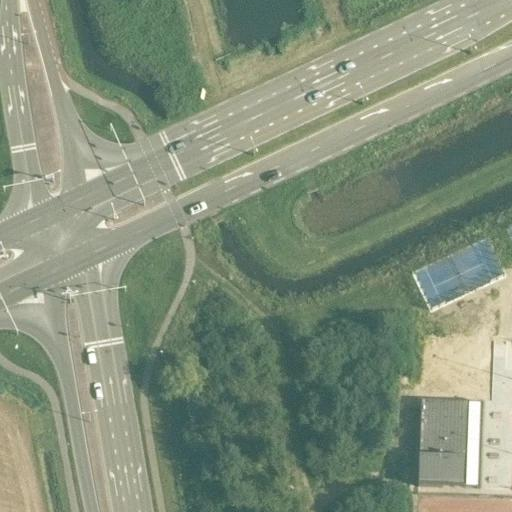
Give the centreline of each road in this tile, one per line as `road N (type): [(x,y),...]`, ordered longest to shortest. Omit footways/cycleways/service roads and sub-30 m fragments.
road 1 (primary): [(510,0),(82,199)]
road 2 (primary): [(90,255),(511,60)]
road 3 (tertiary): [(132,511),(90,255)]
road 4 (tertiary): [(47,275),(92,511)]
road 5 (tertiary): [(9,0),(10,57),(37,219)]
road 6 (tertiary): [(82,199),(30,0)]
